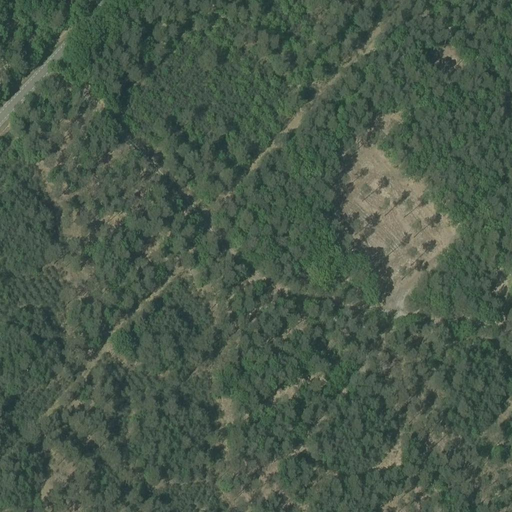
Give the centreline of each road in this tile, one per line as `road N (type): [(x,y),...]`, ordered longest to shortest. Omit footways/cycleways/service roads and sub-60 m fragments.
road 1 (track): [(53,61),(271,292),(511,335)]
road 2 (track): [(398,317),(245,511)]
road 3 (track): [(511,168),(385,315)]
road 4 (unclassified): [(0,118),(110,0)]
